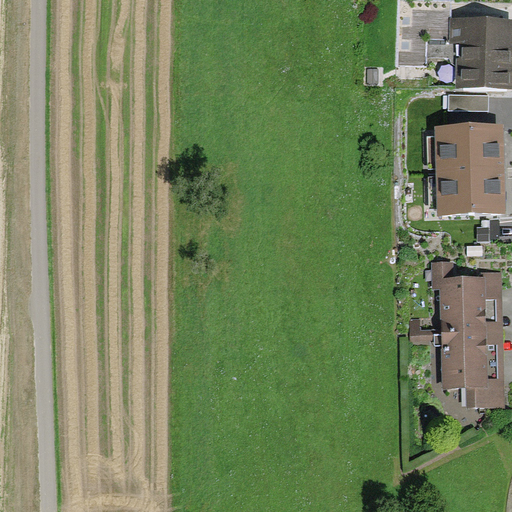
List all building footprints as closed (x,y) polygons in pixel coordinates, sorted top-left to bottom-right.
[(429,89),(456,89),(457,69),(458,45),(450,45),(451,19),(451,2),(399,1),(397,80),(430,81),(429,89)] [(511,21),(451,19),(450,45),(458,45),(457,69),(456,89),(511,91),(511,21)] [(437,173),(505,172),(504,131),(437,132),(437,173)] [(505,172),(437,173),(438,219),(506,218),(505,172)] [(453,281),(453,263),(431,263),(431,292),(441,291),(441,339),(503,338),(502,274),(481,274),(481,280),(453,281)] [(503,338),(441,339),(442,393),(467,393),(467,411),(506,410),(503,338)]
